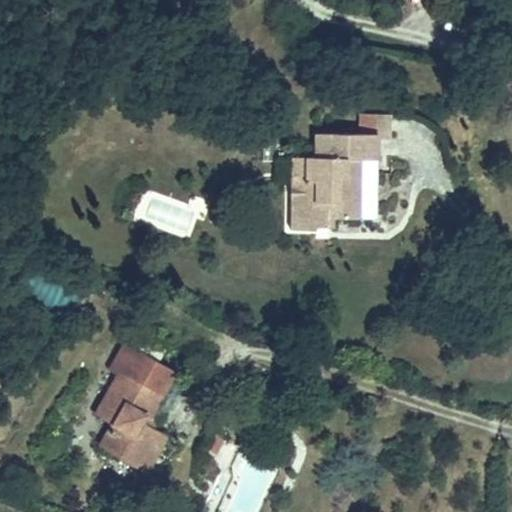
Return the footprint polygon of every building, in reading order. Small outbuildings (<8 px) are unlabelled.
[(303,125),(304,146),(305,171),(305,182),(325,182),(325,209),(369,206),(365,124),(303,125)] [(305,171),(304,146),(288,146),(289,171),(305,171)] [(306,210),(325,209),(325,182),(305,182),(306,210)] [(159,376),(170,353),(120,330),(109,353),(159,376)] [(98,429),(133,445),(150,409),(142,405),(147,393),(150,396),(159,376),(109,353),(94,389),(112,398),(98,429)] [(150,409),(133,445),(145,450),(162,414),(150,409)]
